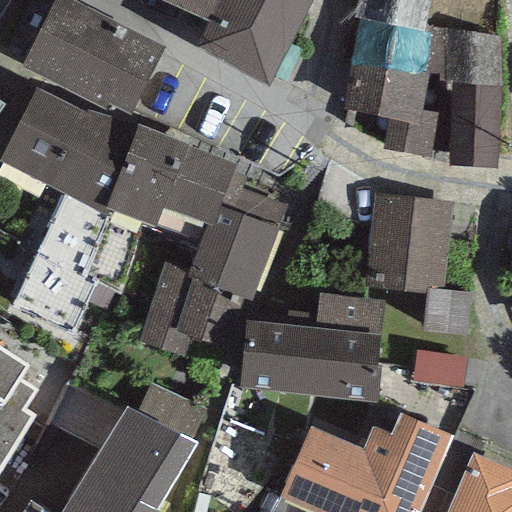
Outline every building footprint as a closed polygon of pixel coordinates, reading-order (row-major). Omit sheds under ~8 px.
[(165,39),(89,0),(49,0),(21,54),(104,98),(107,93),(130,105),(165,39)] [(189,0),(207,8),(211,0),(189,0)] [(306,0),(211,0),(207,8),(195,36),(269,75),(306,0)] [(426,0),(353,0),(353,2),(369,4),(366,14),(357,9),(349,50),(357,51),(428,67),(443,70),(444,25),(422,19),(426,0)] [(501,33),(444,25),(443,70),(442,82),(450,83),(445,147),(451,148),(449,158),(496,164),(500,82),(497,81),(501,33)] [(420,102),(428,67),(357,51),(346,100),(390,109),(383,140),(427,150),(437,105),(420,102)] [(86,105),(36,78),(0,145),(0,151),(49,179),(86,105)] [(89,98),(86,105),(49,179),(64,186),(105,207),(110,196),(105,194),(137,121),(89,98)] [(140,114),(137,121),(105,194),(110,196),(153,215),(162,194),(206,213),(210,215),(218,196),(231,166),(235,158),(186,137),(187,134),(140,114)] [(246,171),(231,166),(218,196),(278,220),(286,203),(240,181),(246,171)] [(104,208),(64,186),(11,298),(72,330),(97,275),(86,267),(104,208)] [(455,198),(374,188),(363,277),(444,286),(455,198)] [(278,220),(218,196),(210,215),(206,213),(186,265),(240,283),(251,289),(278,220)] [(186,265),(163,257),(137,332),(215,358),(240,283),(186,265)] [(314,316),(246,308),(239,374),(372,388),(383,296),(317,288),(314,316)] [(0,452),(34,402),(22,395),(35,375),(18,363),(28,348),(0,329),(0,452)] [(467,383),(471,357),(425,350),(421,377),(467,383)] [(26,484),(9,511),(186,511),(155,493),(197,428),(128,395),(57,500),(26,484)] [(364,440),(310,416),(280,484),(344,511),(413,511),(451,428),(400,405),(391,425),(374,418),(364,440)] [(511,511),(511,464),(471,448),(445,511),(511,511)]
